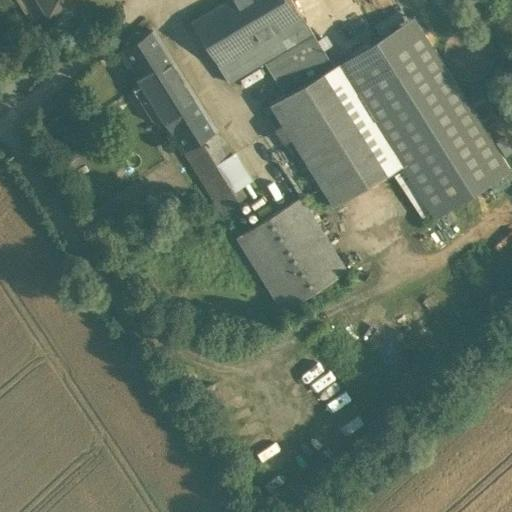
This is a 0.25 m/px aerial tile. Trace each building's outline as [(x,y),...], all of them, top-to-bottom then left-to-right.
[(41,0),(57,24),(78,10),(71,0),(41,0)] [(254,0),(228,0),(192,22),(218,63),(274,30),(254,0)] [(301,14),(292,0),(254,0),(274,30),(301,14)] [(274,30),(218,63),(229,82),(264,61),(312,32),(301,14),(274,30)] [(198,99),(154,29),(121,50),(165,120),(198,99)] [(312,32),(264,61),(285,93),(333,65),(312,32)] [(402,163),(339,62),(333,65),(285,93),(270,102),(282,123),(290,135),(334,204),(402,163)] [(198,99),(165,120),(183,149),(216,128),(198,99)] [(282,123),(274,128),(282,141),(290,135),(282,123)] [(216,128),(183,149),(199,174),(223,159),(232,153),(216,128)] [(223,159),(199,174),(224,215),(245,194),(223,159)] [(491,178),(495,188),(510,182),(506,173),(491,178)] [(300,195),(237,235),(283,309),(347,269),(300,195)]
